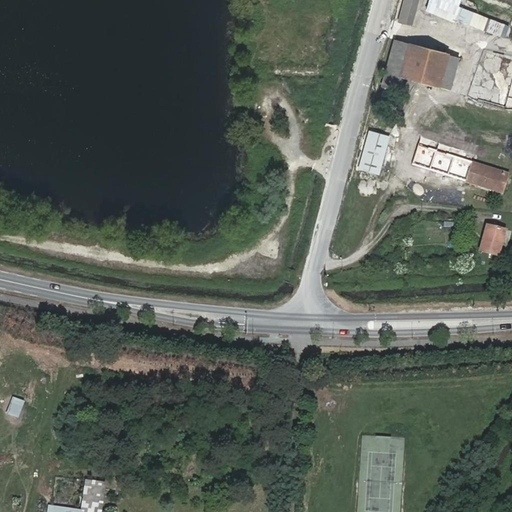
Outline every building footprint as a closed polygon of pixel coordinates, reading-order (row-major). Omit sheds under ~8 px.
[(413,24),(419,0),(405,0),(400,21),(413,24)] [(502,39),(507,24),(457,6),(459,0),(425,0),(422,10),(502,39)] [(401,72),(409,43),(396,40),(388,68),(401,72)] [(443,53),(409,43),(401,72),(436,81),(443,53)] [(461,58),(443,53),(436,81),(453,86),(461,58)] [(258,61),(258,78),(276,78),(276,61),(258,61)] [(483,72),(484,84),(492,84),(490,71),(483,72)] [(431,126),(436,115),(429,112),(424,122),(431,126)] [(389,137),(370,132),(360,167),(379,173),(389,137)] [(434,151),(428,168),(500,191),(506,171),(471,160),(473,152),(437,142),(434,151)] [(428,168),(434,151),(422,148),(417,164),(428,168)] [(504,229),(485,224),(477,250),(497,255),(504,229)] [(10,397),(4,415),(16,419),(22,400),(10,397)] [(98,511),(103,482),(84,479),(79,511),(98,511)]
